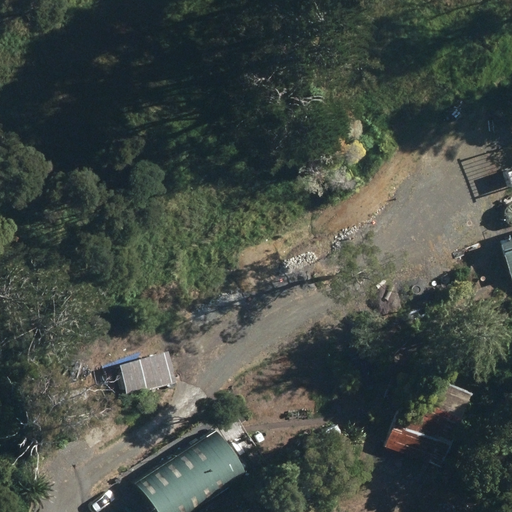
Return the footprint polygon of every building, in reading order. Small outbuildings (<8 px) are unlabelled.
[(511,231),(503,235),(504,239),(487,245),(501,290),(511,287),(511,231)] [(100,348),(118,400),(167,382),(149,331),(100,348)] [(348,354),(338,361),(350,378),(360,371),(348,354)] [(417,405),(453,420),(463,395),(426,380),(417,405)] [(375,449),(436,469),(447,438),(385,417),(375,449)] [(202,433),(123,486),(140,511),(183,511),(233,479),(202,433)] [(299,477),(282,495),(295,507),(311,489),(299,477)]
